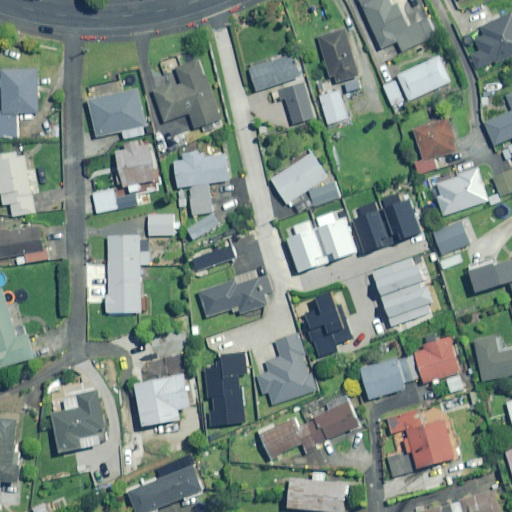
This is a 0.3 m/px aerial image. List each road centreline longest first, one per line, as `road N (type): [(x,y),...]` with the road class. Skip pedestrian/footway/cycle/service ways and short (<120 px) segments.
road 1 (residential): [(74,16),(79,351)]
road 2 (tertiary): [(200,0),(132,15),(74,16)]
